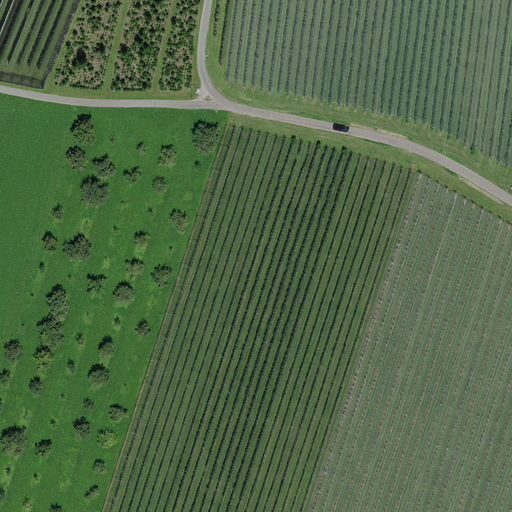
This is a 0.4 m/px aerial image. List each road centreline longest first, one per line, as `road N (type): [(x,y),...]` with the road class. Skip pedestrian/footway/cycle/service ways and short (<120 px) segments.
road 1 (residential): [(511,201),(463,169),(387,140),(204,104),(195,79),(203,0)]
road 2 (track): [(204,104),(81,101),(0,87)]
